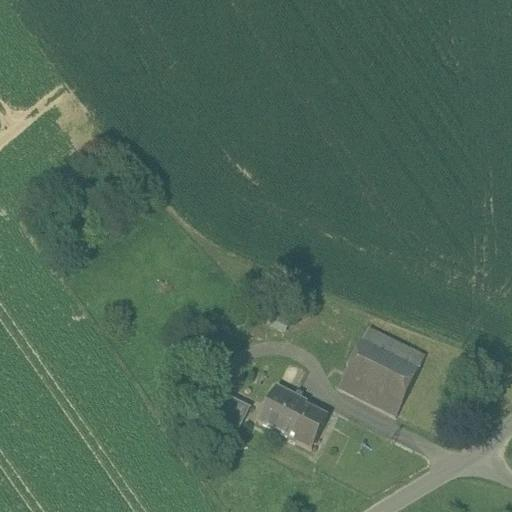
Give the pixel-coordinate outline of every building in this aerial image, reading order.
[(308,293),(285,285),(280,300),(302,308),(308,293)] [(426,358),(369,330),(363,342),(420,370),(426,358)] [(420,370),(363,342),(339,390),(396,418),(420,370)] [(295,397),(276,388),(258,424),(312,451),(328,418),(306,406),(307,403),(301,400),(303,395),(298,392),(295,397)] [(236,401),(212,389),(201,411),(225,424),(236,401)] [(251,409),(236,401),(225,424),(239,431),(251,409)]
